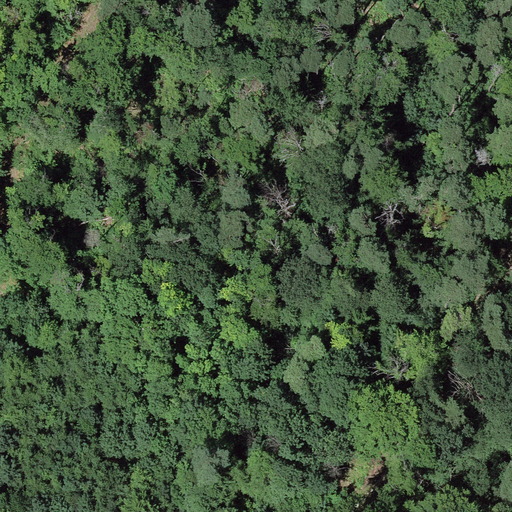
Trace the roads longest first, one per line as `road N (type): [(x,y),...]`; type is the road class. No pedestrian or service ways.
road 1 (track): [(354,511),(390,485),(511,257)]
road 2 (track): [(0,242),(16,153),(110,0)]
